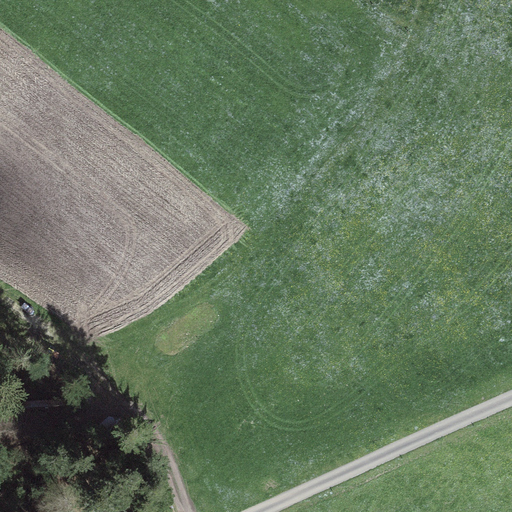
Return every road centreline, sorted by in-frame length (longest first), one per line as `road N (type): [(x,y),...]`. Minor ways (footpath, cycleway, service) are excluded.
road 1 (track): [(0,300),(133,412),(188,511)]
road 2 (track): [(259,511),(511,399)]
